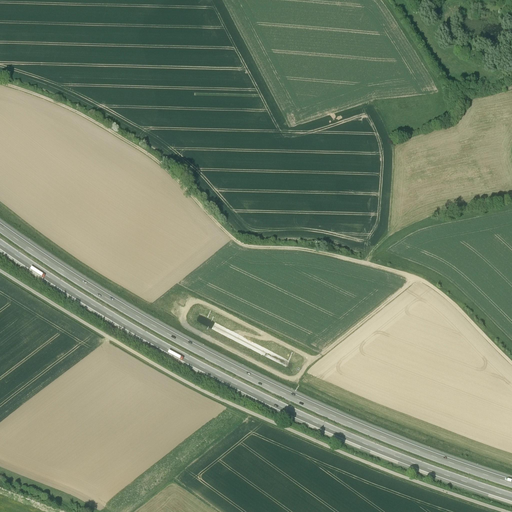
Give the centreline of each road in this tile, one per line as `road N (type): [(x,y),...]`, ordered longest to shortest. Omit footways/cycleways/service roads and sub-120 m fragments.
road 1 (track): [(0,84),(52,101),(139,148),(241,245),(335,255),(424,282),(511,363)]
road 2 (motorway): [(511,483),(315,409),(236,370),(0,229)]
road 3 (motorway): [(0,244),(137,332),(254,394),(511,497)]
road 4 (unclassified): [(0,270),(200,389),(507,511)]
